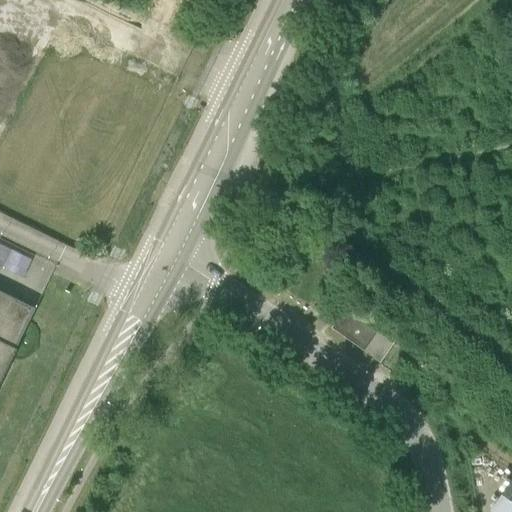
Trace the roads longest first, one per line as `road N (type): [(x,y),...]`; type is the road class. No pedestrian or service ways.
road 1 (residential): [(425,511),(391,405),(169,257)]
road 2 (tertiary): [(36,511),(169,257)]
road 3 (tertiary): [(169,257),(290,0)]
